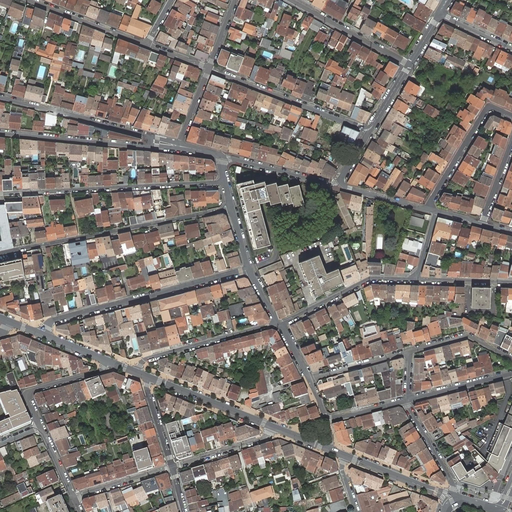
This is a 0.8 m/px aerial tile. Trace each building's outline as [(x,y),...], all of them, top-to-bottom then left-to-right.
[(68,0),(66,7),(74,11),(77,0),(76,0),(75,0),(68,0)] [(77,0),(74,11),(85,15),(91,2),(91,0),(88,0),(88,1),(86,0),(77,0)] [(152,0),(147,9),(156,14),(161,4),(153,0),(152,0)] [(183,2),(179,0),(177,0),(176,3),(179,4),(178,6),(180,7),(177,12),(186,16),(189,18),(190,16),(187,14),(191,7),(182,3),(183,2)] [(215,4),(227,9),(229,4),(225,3),(218,0),(200,0),(206,2),(207,0),(208,0),(211,1),(216,3),(215,4)] [(241,0),(240,2),(239,6),(245,8),(248,1),(248,0),(241,0)] [(316,4),(315,5),(322,9),(326,0),(313,0),(313,2),(316,4)] [(326,0),(322,9),(331,14),(337,4),(338,0),(336,0),(334,3),(328,0),(326,0)] [(331,14),(341,19),(346,10),(345,9),(347,5),(341,2),(341,0),(338,0),(337,4),(331,14)] [(356,0),(354,4),(347,16),(355,20),(362,8),(357,6),(360,1),(360,0),(356,0)] [(426,6),(434,10),(439,1),(436,0),(419,0),(418,1),(421,3),(426,6)] [(91,2),(85,15),(96,19),(100,9),(101,7),(97,6),(98,5),(97,3),(91,1),(91,2)] [(271,14),(271,15),(275,16),(279,5),(278,4),(279,2),(276,1),(271,14)] [(19,17),(21,18),(25,7),(12,2),(8,13),(11,14),(19,17)] [(450,12),(459,17),(465,6),(456,2),(450,12)] [(466,20),(472,23),(478,10),(473,8),(476,3),(474,2),(471,9),(466,20)] [(430,16),(434,10),(426,6),(421,3),(417,10),(421,12),(430,16)] [(127,28),(126,31),(145,38),(148,33),(152,26),(151,25),(139,21),(136,20),(142,6),(139,5),(137,4),(135,8),(131,18),(127,28)] [(100,9),(96,19),(106,23),(110,13),(102,10),(103,6),(102,5),(101,7),(100,9)] [(44,18),(47,11),(43,9),(35,6),(34,9),(31,21),(30,26),(36,28),(41,29),(44,18)] [(216,14),(217,15),(219,11),(207,6),(205,10),(208,11),(216,14)] [(245,8),(239,6),(235,17),(242,19),(249,22),(250,20),(246,18),(250,10),(245,8)] [(459,17),(466,20),(471,9),(465,6),(459,17)] [(31,21),(34,9),(27,7),(26,15),(25,14),(23,20),(23,22),(22,23),(26,24),(27,20),(31,21)] [(367,18),(370,12),(367,10),(367,9),(365,8),(364,7),(359,15),(361,15),(362,16),(361,17),(365,20),(367,18)] [(177,12),(173,9),(170,14),(183,22),(186,16),(177,12)] [(208,11),(205,10),(201,9),(200,11),(208,14),(206,19),(217,23),(220,17),(215,15),(216,14),(208,11)] [(479,26),(485,13),(486,12),(479,9),(478,10),(472,23),(479,26)] [(50,12),(46,25),(53,28),(54,26),(57,15),(50,12)] [(426,23),(430,16),(421,12),(417,18),(418,18),(426,23)] [(110,13),(106,23),(112,26),(118,28),(122,17),(110,13)] [(420,32),(426,23),(418,18),(417,18),(414,16),(408,13),(403,22),(405,23),(408,25),(411,21),(415,23),(412,27),(420,32)] [(491,18),(492,17),(485,13),(479,26),(486,29),(491,18)] [(183,22),(170,14),(167,20),(179,26),(180,27),(182,24),(185,25),(186,23),(183,22)] [(289,23),(292,17),(285,14),(280,26),(278,25),(276,31),(276,32),(276,33),(275,35),(279,37),(280,34),(285,36),(288,28),(289,23)] [(54,26),(53,28),(60,31),(61,30),(61,28),(64,17),(57,15),(54,26)] [(124,17),(120,28),(126,31),(127,28),(131,18),(127,16),(126,18),(124,17)] [(302,33),(303,34),(305,35),(309,27),(314,19),(309,16),(308,18),(306,17),(303,24),(302,26),(306,28),(304,30),(302,33)] [(72,31),(73,29),(75,22),(72,20),(64,17),(61,28),(69,30),(71,31),(72,31)] [(377,23),(367,18),(365,20),(360,30),(370,35),(373,31),(377,23)] [(486,29),(494,33),(500,20),(498,19),(498,21),(491,18),(486,29)] [(314,19),(309,27),(318,32),(323,24),(314,19)] [(179,26),(167,20),(164,25),(170,28),(168,32),(173,35),(172,36),(177,38),(181,31),(183,32),(185,30),(181,28),(180,30),(178,29),(179,26)] [(494,33),(501,36),(507,25),(501,22),(501,21),(500,20),(494,33)] [(202,29),(217,34),(220,27),(205,21),(202,29)] [(383,37),(388,28),(384,26),(381,24),(379,23),(378,22),(377,23),(373,31),(383,37)] [(246,23),(243,31),(252,34),(255,36),(257,32),(255,32),(257,27),(246,23)] [(444,23),(438,32),(441,33),(444,34),(447,36),(451,37),(455,28),(444,23)] [(501,36),(508,40),(511,32),(511,26),(507,24),(507,25),(501,36)] [(83,25),(79,39),(91,43),(95,29),(89,27),(83,25)] [(240,31),(231,27),(229,31),(232,33),(230,38),(235,40),(236,38),(237,38),(237,37),(241,38),(242,34),(239,33),(240,31)] [(298,32),(288,28),(285,36),(284,41),(286,42),(293,45),(295,39),(298,32)] [(393,43),(398,34),(396,33),(388,28),(383,37),(393,43)] [(449,41),(456,44),(462,31),(455,28),(451,37),(449,41)] [(96,50),(101,32),(95,29),(91,43),(89,50),(92,51),(92,49),(96,50)] [(201,35),(214,41),(217,34),(202,29),(201,31),(204,32),(203,34),(201,34),(201,35)] [(342,35),(335,30),(333,34),(331,37),(332,38),(329,44),(335,47),(342,35)] [(169,36),(161,31),(156,39),(165,44),(167,39),(169,36)] [(320,31),(315,40),(317,41),(322,44),(327,35),(320,31)] [(462,31),(456,44),(463,47),(463,46),(469,35),(462,31)] [(393,43),(404,49),(409,40),(402,36),(404,34),(401,32),(400,33),(399,33),(398,34),(393,43)] [(199,42),(212,47),(214,41),(201,35),(200,37),(201,38),(200,40),(196,39),(195,41),(199,42)] [(348,38),(342,35),(335,47),(341,50),(345,44),(348,38)] [(469,35),(463,46),(469,48),(475,38),(469,35)] [(168,47),(174,49),(178,42),(179,41),(169,36),(167,39),(171,41),(168,47)] [(110,62),(111,57),(107,56),(107,57),(104,56),(104,55),(102,55),(102,52),(103,53),(104,49),(110,51),(113,40),(106,38),(103,48),(102,47),(100,54),(101,54),(99,59),(110,62)] [(126,53),(129,42),(118,38),(115,50),(113,57),(112,62),(117,65),(119,59),(121,51),(126,53)] [(261,39),(259,46),(268,49),(271,41),(262,38),(261,39)] [(353,41),(348,38),(345,44),(350,47),(353,41)] [(480,40),(475,38),(469,48),(469,50),(470,50),(470,49),(474,51),(474,50),(475,51),(480,40)] [(434,39),(430,45),(444,51),(447,45),(441,42),(434,39)] [(487,44),(480,40),(475,51),(473,56),(480,59),(482,54),(487,44)] [(362,46),(353,41),(350,47),(348,50),(355,54),(348,66),(350,67),(352,64),(357,55),(362,46)] [(137,57),(140,47),(129,42),(126,53),(125,58),(128,59),(128,57),(129,54),(137,57)] [(174,49),(175,50),(185,55),(189,46),(178,42),(174,49)] [(197,49),(209,54),(212,47),(199,42),(197,47),(196,46),(195,48),(197,49)] [(232,52),(231,53),(226,66),(238,71),(244,57),(245,55),(249,44),(242,42),(241,45),(235,43),(231,52),(232,52)] [(55,49),(56,46),(51,44),(48,52),(54,55),(54,53),(55,49)] [(75,55),(77,47),(69,45),(68,44),(67,44),(67,45),(66,48),(65,53),(62,62),(62,63),(72,66),(73,62),(68,60),(70,54),(75,55)] [(491,45),(487,44),(482,54),(486,56),(491,45)] [(494,47),(491,45),(486,56),(489,58),(490,56),(494,47)] [(371,50),(362,46),(357,55),(358,56),(358,57),(363,60),(361,64),(363,65),(364,63),(365,61),(366,58),(371,50)] [(10,69),(18,71),(21,60),(16,59),(17,56),(19,48),(16,47),(13,58),(10,69)] [(148,60),(152,51),(140,47),(137,57),(145,60),(144,63),(144,65),(146,66),(148,60)] [(429,47),(424,56),(432,60),(434,58),(437,60),(439,54),(441,52),(435,49),(435,50),(429,47)] [(489,58),(486,62),(486,64),(489,66),(493,67),(494,66),(495,62),(501,50),(497,48),(492,57),(490,56),(489,58)] [(37,53),(52,59),(54,55),(48,52),(39,49),(37,53)] [(209,54),(197,49),(194,57),(206,62),(209,54)] [(231,53),(222,49),(218,60),(219,64),(226,66),(231,53)] [(379,55),(371,50),(366,58),(365,61),(369,64),(373,65),(375,61),(377,58),(379,55)] [(495,62),(502,65),(508,53),(501,50),(495,62)] [(164,65),(167,57),(160,54),(152,51),(148,60),(156,63),(155,65),(158,66),(160,68),(160,69),(162,69),(164,65)] [(52,59),(52,60),(51,64),(50,66),(49,72),(55,73),(53,79),(57,80),(59,74),(61,67),(62,63),(62,62),(65,53),(60,52),(59,55),(58,60),(56,60),(58,54),(57,54),(54,53),(54,55),(52,59)] [(511,55),(508,53),(502,65),(510,69),(511,66),(511,63),(511,55)] [(244,57),(238,71),(249,75),(255,59),(245,55),(244,57)] [(444,66),(448,68),(451,63),(453,64),(455,65),(463,68),(465,63),(466,62),(457,58),(458,58),(458,57),(454,56),(453,58),(449,56),(449,57),(445,65),(444,66)] [(327,62),(326,65),(324,68),(333,72),(340,76),(344,70),(337,66),(338,63),(329,59),(327,62)] [(176,76),(182,62),(175,60),(174,63),(173,66),(168,77),(170,78),(175,80),(176,77),(176,76)] [(383,65),(375,61),(373,65),(379,69),(380,70),(383,65)] [(389,75),(392,77),(399,66),(390,61),(383,72),(389,75)] [(183,78),(184,75),(188,65),(182,62),(176,76),(176,77),(177,78),(178,76),(183,78)] [(276,69),(274,68),(272,71),(271,71),(268,80),(278,84),(282,85),(284,78),(281,77),(284,67),(281,66),(282,64),(279,62),(276,69)] [(252,72),(250,78),(254,80),(266,84),(268,80),(271,71),(272,71),(274,68),(270,67),(269,70),(261,67),(262,64),(260,63),(256,74),(252,72)] [(200,72),(198,69),(188,65),(184,75),(197,79),(200,72)] [(347,65),(341,77),(344,78),(347,73),(350,67),(348,66),(347,65)] [(330,71),(324,68),(320,79),(326,81),(329,73),(331,74),(327,84),(322,82),(316,97),(325,101),(331,86),(336,74),(331,72),(330,71)] [(0,76),(0,91),(3,92),(9,72),(7,71),(6,75),(6,77),(0,76)] [(16,78),(12,94),(24,97),(27,88),(23,87),(18,85),(19,82),(20,79),(22,72),(18,71),(16,78)] [(384,85),(389,75),(383,72),(382,71),(381,71),(376,80),(384,85)] [(341,77),(336,74),(331,86),(335,87),(338,78),(345,81),(348,74),(347,73),(344,78),(341,77)] [(220,83),(222,78),(212,74),(210,79),(208,84),(222,89),(223,90),(225,85),(220,83)] [(282,85),(293,89),(297,80),(292,78),(293,76),(288,74),(286,79),(284,78),(282,85)] [(165,79),(158,76),(154,84),(164,88),(168,78),(166,77),(165,79)] [(27,88),(24,97),(41,102),(43,95),(44,89),(34,87),(36,81),(29,79),(27,88)] [(293,89),(291,94),(301,98),(307,83),(297,79),(297,80),(293,89)] [(123,82),(118,81),(117,85),(133,90),(135,86),(132,85),(126,83),(126,84),(123,82)] [(307,83),(301,98),(311,102),(315,92),(312,91),(315,83),(308,81),(307,83)] [(383,93),(386,88),(375,81),(372,86),(376,89),(383,93)] [(409,81),(404,89),(416,97),(417,95),(415,94),(420,87),(409,81)] [(237,84),(233,82),(228,95),(232,97),(237,84)] [(178,93),(192,99),(194,94),(183,89),(185,84),(181,83),(181,84),(179,88),(179,90),(177,93),(178,93)] [(165,95),(167,89),(164,88),(154,84),(151,89),(162,93),(160,98),(164,99),(165,95)] [(222,89),(208,84),(206,90),(218,95),(220,96),(222,89)] [(248,88),(237,84),(232,97),(241,100),(240,103),(242,104),(248,88)] [(55,90),(51,104),(61,107),(65,92),(65,90),(65,89),(60,88),(61,86),(56,85),(55,88),(55,90)] [(331,86),(325,101),(335,105),(340,92),(339,92),(341,89),(340,89),(336,87),(335,87),(331,86)] [(488,96),(491,98),(494,91),(491,90),(490,91),(484,87),(482,90),(481,90),(479,93),(478,92),(475,96),(483,100),(485,97),(488,96)] [(255,103),(259,92),(248,88),(242,104),(241,107),(240,111),(244,112),(250,98),(253,99),(252,101),(255,103)] [(372,95),(373,94),(362,88),(359,96),(361,97),(362,93),(371,97),(372,95)] [(379,99),(383,93),(376,89),(373,94),(372,95),(379,99)] [(404,89),(400,96),(404,98),(405,97),(407,99),(407,100),(413,103),(417,97),(416,97),(404,89)] [(508,97),(509,95),(495,89),(494,91),(498,93),(498,91),(505,94),(504,96),(508,97)] [(218,95),(206,90),(203,98),(216,102),(217,103),(217,101),(216,101),(218,95)] [(349,110),(353,112),(354,110),(355,105),(352,103),(355,96),(354,95),(342,91),(342,93),(337,105),(349,110)] [(490,100),(504,106),(508,97),(504,96),(505,94),(498,91),(498,93),(494,91),(491,98),(490,100)] [(65,92),(61,107),(73,110),(76,98),(77,95),(65,92)] [(262,106),(266,95),(259,92),(255,103),(254,105),(260,107),(258,110),(260,111),(261,109),(262,106)] [(175,99),(190,105),(192,99),(178,93),(175,99)] [(480,109),(485,101),(483,100),(475,96),(471,93),(470,95),(472,97),(470,101),(468,99),(467,101),(471,103),(480,109)] [(110,112),(108,119),(120,123),(127,106),(128,104),(129,101),(129,100),(126,99),(124,103),(123,107),(115,105),(118,98),(116,97),(117,95),(115,94),(114,97),(113,100),(113,102),(111,110),(110,112)] [(76,98),(73,110),(84,113),(87,99),(88,98),(85,98),(84,102),(78,100),(79,96),(77,95),(76,98)] [(268,109),(273,98),(266,95),(262,106),(267,108),(266,111),(265,113),(267,113),(268,111),(268,109)] [(87,99),(84,113),(90,115),(93,101),(94,101),(94,98),(88,96),(88,98),(87,99)] [(393,107),(404,114),(409,106),(406,104),(408,102),(399,97),(398,99),(393,107)] [(100,101),(96,116),(104,119),(107,109),(111,110),(113,102),(113,100),(108,98),(107,103),(100,101)] [(216,102),(203,98),(199,108),(211,113),(216,102)] [(274,113),(279,100),(273,98),(268,109),(268,111),(274,113)] [(180,112),(186,114),(187,111),(190,105),(175,99),(173,105),(171,109),(174,110),(180,112)] [(360,108),(363,102),(357,99),(355,105),(354,110),(356,111),(357,107),(360,108)] [(280,116),(285,102),(279,100),(274,113),(280,116)] [(93,101),(90,115),(96,116),(100,102),(94,101),(93,101)] [(127,106),(120,123),(126,124),(127,120),(134,122),(140,111),(130,108),(131,105),(132,102),(129,101),(128,104),(127,106)] [(224,106),(220,117),(236,121),(237,117),(240,111),(241,107),(226,101),(226,103),(224,106)] [(290,110),(292,105),(285,102),(280,116),(287,119),(290,110)] [(449,103),(444,113),(448,115),(454,106),(449,103)] [(476,115),(480,109),(471,103),(467,110),(473,113),(476,115)] [(424,111),(426,113),(431,116),(436,109),(430,105),(428,104),(424,111)] [(300,114),(302,109),(292,105),(290,110),(299,113),(300,114)] [(353,112),(350,117),(365,123),(371,113),(357,107),(356,111),(354,110),(353,112)] [(393,107),(387,117),(398,124),(404,114),(393,107)] [(476,115),(473,113),(467,110),(463,107),(461,111),(460,110),(458,114),(456,112),(455,114),(465,120),(468,122),(470,118),(471,119),(472,118),(474,119),(476,115)] [(33,116),(35,111),(29,109),(24,108),(23,112),(28,113),(27,114),(33,116)] [(211,113),(199,108),(196,116),(203,118),(209,120),(211,113)] [(142,109),(133,126),(141,128),(148,110),(147,109),(146,111),(142,109)] [(148,110),(141,128),(149,130),(154,117),(149,115),(150,111),(148,110)] [(178,117),(180,112),(174,110),(171,118),(174,119),(178,117)] [(296,122),(299,113),(290,110),(287,119),(296,122)] [(46,117),(46,114),(42,112),(41,117),(44,118),(43,122),(41,121),(34,121),(33,130),(44,131),(45,126),(45,122),(46,117)] [(10,115),(10,114),(6,113),(5,114),(5,117),(2,117),(2,114),(0,113),(0,127),(9,128),(10,115)] [(10,115),(9,128),(20,129),(22,117),(10,115)] [(490,116),(484,127),(490,130),(493,125),(497,127),(501,118),(494,115),(490,116)] [(154,117),(149,130),(157,132),(162,120),(154,117)] [(311,121),(301,117),(298,123),(315,130),(317,124),(314,123),(313,125),(310,124),(311,121)] [(397,136),(398,137),(404,127),(398,124),(387,117),(381,127),(385,129),(397,136)] [(63,118),(62,133),(67,134),(77,135),(78,122),(68,119),(63,118)] [(162,120),(157,132),(165,134),(169,122),(170,120),(169,119),(168,121),(162,119),(162,120)] [(467,131),(471,124),(468,122),(465,120),(464,122),(462,120),(459,124),(462,126),(461,127),(467,131)] [(501,131),(509,134),(511,126),(511,123),(505,120),(503,126),(501,131)] [(329,135),(339,138),(343,126),(330,121),(329,125),(332,126),(330,132),(324,130),(323,133),(329,135)] [(89,130),(94,130),(94,126),(78,122),(77,135),(89,136),(89,130)] [(169,122),(165,134),(177,138),(182,125),(169,122)] [(466,131),(454,125),(450,133),(453,135),(461,140),(466,131)] [(200,128),(192,126),(187,140),(197,143),(200,128)] [(201,127),(200,128),(197,143),(204,145),(208,131),(204,130),(205,128),(201,127)] [(290,139),(294,131),(284,127),(283,128),(281,132),(282,133),(281,136),(280,139),(282,140),(282,138),(289,140),(290,139)] [(313,136),(315,130),(305,127),(301,137),(314,142),(316,137),(313,136)] [(385,129),(380,137),(392,144),(397,136),(385,129)] [(141,141),(142,139),(110,130),(108,138),(141,141)] [(204,145),(212,147),(215,135),(216,132),(208,131),(204,145)] [(495,144),(504,148),(508,138),(497,133),(492,142),(495,144)] [(220,149),(228,151),(231,139),(231,138),(232,136),(224,134),(224,136),(224,137),(220,149)] [(353,143),(357,137),(348,134),(346,141),(353,143)] [(212,147),(220,149),(224,137),(215,135),(212,147)] [(450,143),(457,147),(461,140),(453,135),(450,140),(447,139),(447,141),(450,143)] [(479,135),(473,145),(482,149),(483,150),(485,146),(485,147),(487,144),(486,143),(488,140),(479,135)] [(385,148),(389,150),(391,146),(392,144),(380,137),(377,143),(384,147),(385,148)] [(228,151),(239,154),(242,141),(231,138),(231,139),(228,151)] [(447,150),(453,154),(457,147),(450,143),(447,141),(442,138),(439,145),(445,149),(447,150)] [(31,140),(20,139),(21,153),(21,155),(32,154),(32,150),(31,140)] [(239,154),(250,157),(253,143),(249,142),(247,142),(242,140),(242,141),(239,154)] [(56,142),(45,141),(45,154),(57,154),(57,153),(56,142)] [(385,148),(384,147),(377,143),(373,141),(368,148),(380,156),(381,156),(385,148)] [(70,144),(62,143),(62,153),(69,153),(70,144)] [(250,157),(257,159),(261,145),(253,143),(250,157)] [(69,157),(69,162),(82,162),(82,160),(82,145),(70,144),(69,153),(69,157)] [(492,154),(500,158),(504,148),(495,144),(492,154)] [(257,159),(266,161),(269,147),(261,145),(257,159)] [(473,145),(467,154),(477,158),(482,149),(473,145)] [(97,146),(88,146),(87,157),(87,160),(87,164),(89,164),(90,157),(96,158),(97,146)] [(266,161),(276,164),(281,156),(281,155),(277,154),(278,150),(272,148),(269,147),(266,161)] [(376,164),(378,165),(379,162),(377,161),(380,156),(368,148),(363,156),(365,157),(376,164)] [(440,157),(448,162),(453,154),(447,150),(445,149),(444,151),(440,157)] [(144,151),(136,150),(137,164),(137,165),(138,165),(138,164),(144,163),(144,151)] [(128,164),(128,151),(120,152),(120,166),(122,166),(122,164),(126,164),(126,168),(123,168),(124,171),(128,171),(128,164)] [(151,152),(144,151),(144,163),(144,164),(152,164),(151,152)] [(283,166),(291,168),(297,155),(290,152),(289,154),(283,151),(281,155),(281,156),(276,164),(283,166)] [(443,171),(448,162),(440,157),(439,156),(434,153),(432,152),(429,156),(428,158),(438,164),(436,167),(435,170),(439,172),(441,173),(443,171)] [(174,168),(173,154),(166,153),(167,166),(167,169),(167,173),(167,175),(175,174),(174,169),(174,168)] [(424,163),(428,158),(429,156),(424,153),(419,161),(421,162),(424,164),(424,163)] [(486,163),(488,164),(496,168),(497,165),(500,158),(492,154),(490,153),(487,160),(486,163)] [(345,157),(337,154),(336,157),(333,162),(339,166),(345,157)] [(467,154),(464,160),(474,166),(475,168),(478,169),(479,167),(476,166),(480,160),(477,158),(467,154)] [(291,168),(298,170),(304,158),(297,155),(291,168)] [(189,172),(197,171),(197,169),(196,157),(188,156),(189,169),(189,170),(189,172)] [(298,170),(306,172),(312,159),(305,156),(304,158),(298,170)] [(396,165),(401,158),(397,156),(393,163),(396,165)] [(197,169),(197,171),(205,171),(204,158),(196,157),(197,169)] [(312,159),(306,172),(313,174),(320,160),(318,159),(318,160),(313,157),(312,159)] [(374,164),(376,165),(376,164),(365,157),(361,164),(371,170),(374,164)] [(211,159),(204,158),(205,171),(216,168),(214,162),(211,159)] [(320,160),(313,174),(320,176),(326,163),(327,161),(321,158),(320,160)] [(464,160),(458,170),(470,177),(471,176),(469,175),(474,166),(464,160)] [(108,165),(103,165),(103,169),(118,169),(118,161),(108,161),(108,165)] [(326,163),(320,176),(332,179),(337,170),(333,167),(330,165),(326,163)] [(359,163),(355,169),(369,177),(369,176),(367,175),(369,172),(371,173),(373,171),(371,170),(361,164),(359,163)] [(29,173),(30,189),(38,189),(37,165),(32,164),(29,164),(29,173)] [(373,187),(374,183),(377,180),(374,178),(379,170),(378,169),(380,166),(378,165),(376,164),(376,165),(373,171),(371,173),(369,176),(369,177),(366,182),(365,182),(373,187)] [(485,172),(494,175),(496,168),(488,164),(485,172)] [(37,165),(38,189),(47,188),(46,178),(45,168),(45,166),(42,165),(39,165),(37,165)] [(402,183),(404,180),(405,177),(403,176),(404,174),(403,173),(406,168),(404,166),(400,171),(400,172),(391,186),(395,188),(399,182),(402,183)] [(145,171),(145,183),(153,182),(152,171),(152,168),(151,168),(151,171),(145,171)] [(390,185),(391,186),(400,172),(397,170),(397,169),(395,168),(390,175),(382,189),(386,191),(390,185)] [(435,183),(440,174),(429,168),(424,177),(435,183)] [(63,177),(63,188),(70,187),(69,174),(65,174),(65,173),(64,173),(64,169),(62,169),(63,177)] [(347,183),(359,186),(360,185),(362,180),(366,182),(369,177),(355,169),(347,183)] [(467,177),(469,178),(472,181),(473,179),(470,177),(458,170),(452,179),(455,182),(462,185),(467,177)] [(85,182),(86,186),(89,186),(89,176),(89,174),(89,172),(88,172),(82,173),(79,173),(80,175),(81,175),(81,182),(85,182)] [(479,182),(490,186),(492,179),(494,175),(485,172),(484,175),(482,175),(479,182)] [(374,183),(382,189),(390,175),(389,174),(387,177),(381,173),(377,180),(374,183)] [(46,178),(47,188),(56,188),(55,178),(55,177),(55,175),(53,175),(53,178),(46,178)] [(431,190),(435,183),(424,177),(423,176),(420,181),(417,179),(416,181),(418,182),(419,183),(419,182),(431,190)] [(3,186),(3,191),(13,190),(13,184),(13,177),(11,177),(10,177),(10,178),(5,179),(3,179),(3,186)] [(13,177),(13,184),(18,183),(18,188),(23,188),(22,177),(15,177),(13,177)] [(510,189),(511,189),(511,180),(506,178),(503,187),(510,189)] [(476,193),(480,194),(485,196),(486,196),(490,186),(479,182),(477,181),(473,179),(472,181),(476,183),(473,192),(476,193)] [(238,184),(255,248),(270,244),(260,204),(260,201),(270,199),(271,203),(281,200),(282,204),(293,201),(294,205),(304,203),(300,185),(289,188),(288,184),(278,187),(277,183),(266,186),(265,182),(255,184),(254,180),(238,184)] [(410,185),(411,185),(404,180),(402,183),(394,195),(403,197),(410,185)] [(406,198),(421,202),(426,193),(413,187),(406,198)] [(497,203),(506,206),(511,208),(511,205),(510,204),(511,198),(511,189),(510,189),(503,187),(500,193),(497,203)] [(162,201),(160,189),(151,190),(151,191),(152,195),(154,203),(154,205),(155,207),(160,206),(159,202),(162,201)] [(206,202),(206,190),(198,191),(199,202),(199,205),(207,205),(206,202)] [(218,190),(206,190),(206,202),(219,201),(218,190)] [(199,202),(198,191),(191,191),(191,198),(192,203),(192,205),(199,205),(199,202)] [(340,192),(341,194),(347,207),(350,207),(359,210),(361,198),(362,197),(340,191),(340,192)] [(119,200),(118,192),(112,193),(115,209),(121,208),(121,207),(119,200)] [(128,206),(125,192),(118,192),(119,200),(121,207),(121,208),(121,210),(124,210),(123,206),(128,206)] [(133,198),(132,192),(125,192),(128,206),(132,206),(134,205),(133,198)] [(444,192),(440,199),(440,200),(441,201),(444,202),(444,204),(445,204),(445,205),(445,206),(447,206),(448,205),(449,205),(451,196),(452,194),(444,192)] [(449,207),(458,209),(462,196),(462,194),(457,193),(456,197),(451,196),(449,205),(449,207)] [(353,227),(355,226),(340,194),(334,196),(349,229),(353,227)] [(471,211),(479,214),(485,200),(484,200),(485,196),(480,194),(479,197),(475,196),(474,199),(471,211)] [(154,203),(152,195),(149,196),(149,195),(140,197),(142,209),(151,207),(151,206),(151,203),(154,203)] [(183,195),(177,196),(177,198),(178,201),(177,201),(179,214),(186,213),(186,214),(188,214),(192,213),(192,210),(192,206),(185,208),(183,195)] [(177,198),(177,196),(171,197),(171,199),(173,209),(164,210),(165,217),(174,215),(179,214),(177,201),(178,201),(177,198)] [(458,209),(471,212),(471,211),(474,199),(462,196),(458,209)] [(142,209),(140,197),(133,198),(134,205),(135,206),(135,208),(135,209),(135,210),(141,209),(142,209)] [(94,208),(93,202),(93,198),(74,202),(75,205),(77,214),(84,213),(85,213),(90,212),(95,211),(95,210),(94,208)] [(16,199),(4,199),(5,204),(6,209),(17,209),(16,199)] [(65,199),(49,200),(51,209),(53,209),(65,208),(65,199)] [(41,211),(40,203),(39,201),(23,202),(24,212),(26,212),(41,211)] [(0,249),(14,247),(12,239),(9,223),(7,213),(7,212),(6,209),(5,204),(0,204),(0,230),(2,242),(0,242),(0,249)] [(366,255),(369,255),(369,254),(371,254),(373,212),(374,205),(367,204),(366,252),(366,254),(366,255)] [(108,210),(107,207),(106,207),(106,210),(101,211),(102,213),(104,225),(110,224),(108,213),(108,211),(108,210)] [(95,214),(98,226),(104,225),(102,213),(101,211),(101,208),(95,210),(95,211),(95,214)] [(494,219),(500,220),(504,211),(504,210),(505,209),(502,208),(501,210),(495,208),(492,216),(494,219)] [(155,212),(157,219),(165,217),(164,210),(155,212)] [(500,220),(509,223),(511,215),(511,213),(504,210),(504,211),(500,220)] [(108,213),(110,224),(123,222),(121,211),(108,213)] [(144,215),(146,221),(157,219),(155,212),(151,213),(152,214),(144,215)] [(228,221),(226,215),(223,213),(218,214),(206,217),(202,218),(203,222),(206,221),(207,225),(210,232),(206,233),(205,233),(207,238),(211,236),(220,233),(231,229),(229,224),(228,221)] [(129,217),(131,225),(137,224),(137,223),(136,217),(136,216),(129,217)] [(422,219),(411,216),(409,223),(423,227),(425,219),(422,219)] [(358,218),(352,219),(356,226),(361,226),(362,217),(358,218)] [(453,221),(438,217),(431,241),(441,243),(447,245),(448,238),(453,221)] [(44,224),(43,218),(26,220),(28,228),(35,226),(44,224)] [(17,221),(21,237),(29,235),(28,228),(26,220),(24,220),(25,225),(23,226),(21,221),(17,221)] [(9,223),(12,239),(21,237),(17,221),(14,222),(15,228),(12,228),(11,222),(9,223)] [(453,221),(448,238),(451,238),(453,233),(458,235),(462,223),(453,221)] [(46,232),(48,240),(57,239),(55,228),(54,226),(54,223),(53,222),(51,223),(52,226),(46,227),(47,232),(46,232)] [(174,232),(172,223),(165,225),(168,237),(169,237),(173,236),(175,235),(174,232)] [(55,228),(57,239),(66,237),(64,228),(63,224),(57,225),(54,226),(55,228)] [(198,224),(184,226),(187,238),(200,235),(198,224)] [(64,228),(66,237),(78,234),(76,225),(64,228)] [(483,229),(472,226),(471,229),(467,243),(470,244),(472,238),(479,240),(483,229)] [(467,243),(471,229),(466,228),(466,229),(462,228),(458,243),(467,245),(467,243)] [(233,235),(231,229),(220,233),(222,239),(225,249),(227,248),(225,242),(224,238),(233,235)] [(494,232),(483,229),(479,240),(489,242),(488,246),(490,247),(490,246),(494,232)] [(35,234),(37,243),(48,240),(46,232),(45,231),(35,232),(35,234)] [(161,240),(159,231),(145,234),(149,249),(155,248),(153,242),(161,240)] [(179,231),(174,232),(175,235),(177,247),(182,246),(183,245),(186,244),(188,244),(186,234),(180,235),(179,231)] [(501,233),(494,232),(490,246),(490,247),(489,248),(492,248),(492,247),(493,242),(498,243),(501,233)] [(220,233),(211,236),(213,242),(222,239),(220,233)] [(508,235),(501,233),(498,243),(498,245),(497,250),(498,250),(500,246),(505,248),(505,246),(508,235)] [(145,234),(132,236),(136,249),(144,246),(145,252),(150,251),(149,249),(145,234)] [(111,240),(110,235),(102,237),(104,242),(106,248),(108,253),(108,256),(115,254),(114,251),(114,249),(111,240)] [(211,236),(207,238),(202,239),(204,245),(207,254),(216,251),(213,242),(211,236)] [(104,242),(102,237),(95,238),(96,244),(97,245),(98,250),(99,255),(108,253),(106,248),(104,242)] [(418,242),(404,238),(401,248),(413,252),(412,256),(419,258),(421,249),(417,248),(418,242)] [(121,247),(119,239),(111,240),(114,249),(114,251),(115,254),(116,258),(124,256),(121,247)] [(202,239),(194,242),(196,248),(204,245),(202,239)] [(431,241),(428,252),(438,255),(441,243),(431,241)] [(89,258),(90,260),(92,260),(91,256),(93,256),(94,260),(99,259),(99,255),(98,250),(97,245),(87,247),(87,248),(89,258)] [(42,258),(40,249),(31,250),(32,256),(32,257),(33,259),(34,264),(35,273),(36,276),(42,275),(41,266),(40,258),(42,258)] [(242,265),(238,252),(227,255),(231,268),(242,265)] [(407,263),(417,266),(419,258),(412,256),(400,252),(399,255),(398,260),(397,265),(395,272),(403,272),(406,262),(402,261),(402,258),(403,258),(408,259),(407,263)] [(428,252),(425,264),(435,267),(437,260),(439,255),(438,255),(428,252)] [(158,257),(153,259),(154,261),(154,263),(156,268),(160,266),(158,263),(160,262),(166,260),(167,263),(169,262),(170,266),(169,266),(172,275),(176,273),(175,271),(172,262),(170,258),(168,253),(165,254),(158,257)] [(27,254),(23,255),(23,258),(24,265),(28,265),(34,264),(33,259),(32,257),(32,256),(29,257),(29,258),(28,258),(27,254)] [(337,284),(343,282),(339,270),(339,268),(326,273),(319,255),(299,263),(306,281),(309,279),(311,283),(308,284),(313,296),(314,295),(315,297),(324,292),(323,291),(324,291),(330,288),(337,285),(337,284)] [(367,258),(370,274),(380,274),(381,262),(369,262),(369,255),(366,255),(367,257),(367,258)] [(145,264),(146,266),(154,263),(154,261),(153,259),(152,256),(144,258),(145,264)] [(26,281),(22,258),(0,262),(0,276),(2,276),(3,280),(10,279),(11,284),(16,283),(21,282),(26,281)] [(141,264),(140,264),(142,269),(144,275),(141,276),(140,275),(138,276),(139,276),(142,286),(151,283),(149,277),(147,271),(146,267),(146,266),(145,264),(144,258),(141,259),(141,261),(140,261),(140,262),(141,264)] [(356,264),(361,278),(370,274),(367,258),(365,259),(366,260),(364,261),(365,264),(360,266),(359,263),(356,264)] [(259,270),(261,276),(264,275),(274,271),(278,269),(283,267),(284,267),(282,260),(259,270)] [(201,276),(204,275),(201,263),(200,261),(194,263),(195,266),(190,267),(190,268),(194,278),(197,277),(199,276),(199,275),(200,275),(201,276)] [(204,275),(214,273),(210,261),(201,263),(204,275)] [(447,274),(447,276),(458,276),(462,264),(462,263),(462,262),(460,261),(459,264),(450,263),(449,267),(447,274)] [(473,264),(469,277),(482,277),(486,262),(486,261),(483,261),(482,265),(483,266),(482,267),(475,266),(475,264),(473,264)] [(500,265),(497,278),(508,278),(508,276),(511,264),(509,264),(509,263),(502,261),(502,263),(501,262),(500,265)] [(349,269),(354,282),(361,278),(356,264),(355,262),(348,265),(349,269)] [(462,264),(458,276),(469,277),(473,264),(473,262),(470,262),(470,263),(462,263),(462,264)] [(486,262),(482,277),(489,278),(492,267),(487,266),(488,262),(487,262),(486,262)] [(386,267),(384,274),(394,275),(395,272),(397,265),(391,264),(386,263),(386,267)] [(34,264),(28,265),(29,268),(25,269),(26,274),(35,273),(34,264)] [(119,266),(118,266),(118,267),(119,269),(120,273),(124,271),(124,270),(128,268),(126,264),(119,266)] [(424,269),(422,275),(439,276),(441,276),(441,274),(441,271),(442,268),(435,267),(425,264),(424,269)] [(492,267),(489,278),(497,278),(500,265),(494,265),(494,266),(492,266),(492,267)] [(190,267),(190,266),(186,268),(185,266),(180,268),(180,270),(175,271),(176,273),(177,275),(179,282),(194,278),(190,268),(190,267)] [(343,282),(345,286),(354,282),(349,269),(348,270),(348,271),(345,272),(344,269),(343,266),(339,268),(339,270),(343,282)] [(62,270),(65,284),(71,282),(75,281),(74,274),(73,267),(68,267),(68,269),(62,270)] [(63,285),(65,284),(62,270),(56,271),(52,272),(53,277),(54,285),(61,284),(61,285),(63,285)] [(274,271),(264,275),(269,287),(283,280),(281,274),(280,274),(276,275),(274,271)] [(153,289),(162,286),(159,276),(158,274),(149,277),(151,283),(153,289)] [(42,275),(36,276),(37,282),(39,293),(40,293),(42,292),(42,288),(44,288),(42,275)] [(95,286),(92,275),(87,277),(85,278),(87,287),(89,294),(91,294),(90,289),(95,287),(95,286)] [(132,289),(142,286),(139,276),(134,278),(134,279),(131,280),(131,279),(127,280),(130,289),(132,289)] [(240,288),(238,288),(238,290),(238,289),(252,286),(248,278),(245,277),(236,279),(240,288)] [(85,278),(77,280),(79,289),(80,289),(81,292),(85,291),(83,288),(87,287),(85,278)] [(116,278),(111,279),(113,285),(116,298),(123,296),(127,296),(125,288),(121,289),(120,283),(117,283),(116,278)] [(71,282),(65,284),(63,285),(65,293),(78,290),(78,291),(80,291),(79,289),(77,280),(75,281),(71,282)] [(234,280),(221,283),(224,293),(234,290),(236,290),(238,290),(238,288),(234,280)] [(269,287),(268,287),(267,288),(270,295),(278,292),(286,288),(284,282),(283,280),(269,287)] [(107,282),(105,283),(106,287),(106,288),(109,300),(116,298),(113,285),(108,286),(107,282)] [(220,283),(210,286),(213,298),(223,296),(220,283)] [(380,297),(380,284),(372,284),(370,285),(374,299),(376,299),(376,297),(380,297)] [(387,300),(388,284),(380,284),(380,297),(380,299),(381,299),(382,297),(385,298),(385,299),(387,300)] [(395,299),(396,285),(388,284),(387,300),(395,301),(395,299)] [(65,293),(63,285),(61,285),(57,287),(53,288),(51,289),(54,299),(60,297),(62,306),(63,305),(65,312),(69,311),(67,301),(66,298),(65,296),(65,293)] [(97,285),(95,286),(95,287),(96,290),(99,303),(109,300),(106,288),(98,290),(97,285)] [(374,299),(370,285),(364,288),(368,301),(374,299)] [(402,301),(404,285),(396,285),(395,299),(396,299),(397,297),(401,298),(400,301),(402,301)] [(409,302),(411,285),(404,285),(402,301),(408,302),(408,304),(409,304),(409,302)] [(417,300),(419,285),(411,285),(409,302),(417,303),(417,300)] [(425,298),(426,285),(419,285),(417,300),(425,300),(425,298)] [(432,301),(434,286),(426,285),(425,298),(425,300),(424,304),(432,304),(432,301)] [(210,286),(204,288),(208,304),(212,303),(212,301),(210,302),(210,299),(213,298),(210,286)] [(252,286),(238,289),(241,298),(244,297),(256,294),(252,286)] [(440,297),(441,286),(434,286),(432,301),(438,301),(437,304),(439,304),(440,301),(440,297)] [(447,300),(449,286),(441,286),(440,297),(440,301),(447,301),(447,300)] [(454,302),(456,286),(449,286),(447,300),(447,301),(454,302)] [(465,302),(465,287),(456,286),(454,302),(461,302),(465,302)] [(490,307),(491,287),(472,287),(472,307),(490,307)] [(507,303),(509,288),(501,287),(501,289),(501,292),(501,303),(507,303)] [(204,288),(195,290),(198,301),(200,306),(202,305),(200,300),(204,299),(205,301),(206,304),(208,304),(204,288)] [(286,288),(278,292),(281,300),(290,296),(292,295),(291,294),(289,295),(286,288)] [(42,292),(40,293),(42,303),(45,317),(57,314),(56,307),(48,309),(47,302),(51,301),(54,301),(54,299),(51,289),(49,289),(42,292)] [(195,290),(185,293),(188,304),(198,301),(195,290)] [(0,299),(0,300),(2,308),(9,311),(6,303),(14,301),(14,300),(14,298),(12,292),(10,293),(11,296),(0,299)] [(278,292),(270,295),(273,303),(281,300),(278,292)] [(185,293),(158,300),(160,309),(164,322),(176,318),(177,318),(176,314),(185,313),(183,305),(188,304),(185,293)] [(352,297),(351,295),(349,295),(351,298),(344,301),(349,311),(352,309),(350,305),(354,304),(357,302),(360,300),(357,294),(352,297)] [(273,303),(276,310),(284,307),(293,304),(290,296),(281,300),(273,303)] [(261,302),(258,298),(245,301),(246,306),(253,304),(261,302)] [(19,300),(18,299),(14,300),(14,301),(6,303),(9,311),(21,316),(19,303),(19,300)] [(149,302),(150,304),(152,312),(154,311),(154,310),(158,309),(159,310),(160,309),(158,300),(149,302)] [(27,301),(26,301),(19,303),(21,316),(30,320),(28,305),(27,301)] [(349,311),(344,301),(336,305),(341,313),(345,311),(347,314),(349,312),(349,311)] [(245,316),(248,315),(251,314),(253,314),(265,310),(263,307),(263,306),(261,302),(253,304),(246,306),(243,307),(245,316)] [(35,319),(43,317),(40,303),(38,303),(38,304),(32,305),(35,319)] [(148,334),(152,350),(158,348),(158,346),(161,345),(156,328),(152,312),(150,304),(147,305),(146,303),(140,304),(148,334)] [(335,303),(327,307),(333,319),(333,321),(342,317),(341,313),(336,305),(335,303)] [(142,336),(148,334),(140,304),(129,307),(135,331),(139,331),(140,336),(142,336)] [(276,310),(279,319),(287,316),(287,315),(295,312),(296,312),(293,304),(284,307),(276,310)] [(200,308),(200,309),(201,311),(203,318),(206,318),(205,316),(212,315),(214,314),(211,305),(200,308)] [(118,324),(118,325),(121,335),(135,331),(129,307),(125,308),(129,322),(123,323),(120,310),(114,311),(118,324)] [(228,310),(228,307),(225,308),(226,310),(225,310),(224,308),(219,309),(220,312),(218,312),(220,321),(230,318),(228,310)] [(329,317),(325,308),(315,313),(319,321),(321,325),(331,320),(329,317)] [(201,311),(200,309),(197,310),(198,313),(191,315),(193,325),(203,322),(200,311),(201,311)] [(257,321),(258,325),(269,322),(270,319),(265,310),(253,314),(251,314),(248,315),(250,321),(253,320),(257,321)] [(319,321),(315,313),(308,316),(309,319),(313,327),(315,326),(315,328),(321,325),(319,321)] [(103,314),(95,316),(96,323),(97,324),(98,329),(102,328),(101,324),(103,324),(104,325),(105,325),(105,323),(105,322),(103,314)] [(95,316),(85,319),(86,323),(83,323),(80,324),(80,327),(84,326),(88,325),(96,323),(95,316)] [(176,318),(178,327),(187,324),(185,316),(177,318),(176,318)] [(426,324),(430,323),(430,317),(430,316),(423,317),(422,323),(422,326),(425,325),(426,324)] [(448,318),(448,317),(446,318),(438,320),(441,328),(450,326),(449,322),(448,318)] [(450,326),(451,327),(463,325),(462,319),(462,318),(451,317),(448,317),(448,318),(449,322),(450,326)] [(463,325),(464,327),(475,333),(478,324),(464,317),(462,318),(462,319),(463,325)] [(168,338),(170,345),(181,342),(176,318),(164,322),(165,326),(166,331),(168,338)] [(313,327),(309,319),(303,322),(306,330),(308,334),(315,331),(313,327)] [(303,322),(302,320),(296,323),(300,332),(306,330),(303,322)] [(334,322),(338,331),(343,329),(339,320),(334,322)] [(426,324),(429,335),(437,333),(441,332),(441,328),(438,320),(430,323),(426,324)] [(414,329),(415,322),(408,321),(406,331),(412,329),(414,329)] [(478,324),(475,333),(486,339),(490,330),(481,326),(482,322),(479,321),(478,324)] [(70,335),(67,323),(56,326),(56,330),(71,336),(70,335)] [(69,323),(67,323),(70,335),(82,332),(81,329),(80,327),(80,324),(77,324),(71,326),(70,323),(69,323)] [(96,323),(88,325),(89,330),(90,331),(93,345),(101,348),(98,338),(97,338),(95,330),(92,331),(91,326),(97,324),(96,323)] [(291,326),(290,326),(296,339),(302,336),(300,332),(296,323),(291,326)] [(106,329),(107,331),(110,342),(122,340),(121,335),(118,325),(118,324),(116,325),(117,328),(109,330),(108,328),(106,329)] [(381,339),(380,332),(379,327),(377,324),(375,325),(374,325),(365,328),(366,332),(364,332),(363,328),(359,329),(362,338),(363,340),(364,343),(364,345),(368,343),(381,339)] [(425,339),(426,342),(431,340),(429,335),(426,324),(425,325),(426,328),(422,329),(422,330),(425,339)] [(490,330),(486,339),(493,342),(495,336),(499,327),(492,324),(490,330)] [(82,332),(84,341),(93,345),(90,331),(85,332),(85,331),(84,326),(80,327),(81,329),(82,332)] [(165,326),(156,328),(161,345),(161,347),(170,345),(168,338),(166,331),(165,326)] [(495,336),(493,342),(501,346),(506,336),(506,334),(508,329),(499,326),(499,327),(495,336)] [(411,341),(413,345),(416,344),(415,341),(415,340),(413,334),(413,332),(412,329),(406,331),(400,333),(403,343),(409,342),(411,341)] [(282,341),(277,332),(272,330),(268,331),(270,341),(272,346),(282,341)] [(415,340),(415,341),(425,339),(422,330),(413,332),(413,334),(415,340)] [(98,338),(101,348),(112,352),(110,342),(107,331),(105,332),(105,334),(102,335),(103,337),(98,338)] [(270,341),(268,331),(262,333),(264,344),(263,347),(268,345),(270,341)] [(264,344),(262,333),(254,335),(257,346),(263,345),(262,344),(264,344)] [(394,335),(397,349),(404,348),(403,343),(400,333),(394,335)] [(138,342),(141,353),(152,350),(148,334),(142,336),(143,342),(141,342),(141,341),(138,342)] [(388,339),(391,351),(397,349),(394,335),(394,334),(389,336),(387,337),(388,338),(388,339)] [(506,336),(501,346),(508,350),(511,340),(511,337),(506,334),(506,336)] [(20,335),(17,336),(21,350),(27,352),(31,340),(20,335)] [(257,346),(254,335),(247,337),(250,346),(250,347),(255,346),(255,349),(258,348),(257,346)] [(17,336),(10,338),(14,352),(14,354),(15,356),(16,356),(22,354),(21,350),(17,336)] [(250,346),(247,337),(241,339),(244,349),(244,351),(244,352),(251,350),(250,347),(250,346)] [(10,338),(0,340),(0,341),(5,353),(6,355),(6,356),(14,354),(14,352),(10,338)] [(244,349),(241,339),(234,340),(237,350),(240,349),(240,352),(244,351),(244,349)] [(370,347),(372,353),(373,356),(385,353),(384,350),(382,344),(382,342),(381,339),(368,343),(370,347)] [(384,350),(385,353),(391,351),(388,339),(386,340),(386,343),(382,344),(384,350)] [(470,348),(468,339),(460,341),(463,352),(463,354),(471,352),(470,348)] [(26,353),(30,362),(38,365),(35,357),(38,343),(31,340),(27,352),(26,353)] [(237,350),(234,340),(227,342),(230,353),(231,356),(236,354),(235,352),(237,351),(237,350)] [(285,347),(282,341),(272,346),(272,347),(274,353),(285,347)] [(463,352),(460,341),(449,344),(453,357),(453,358),(455,357),(454,353),(460,351),(460,352),(463,352)] [(227,342),(221,344),(223,354),(224,358),(231,356),(230,353),(227,342)] [(342,342),(338,344),(346,364),(354,362),(351,350),(346,352),(342,342)] [(360,357),(361,359),(373,356),(372,353),(370,347),(366,348),(364,345),(364,343),(357,346),(357,347),(352,349),(352,347),(350,348),(347,342),(344,343),(347,351),(351,349),(353,355),(354,360),(360,357)] [(45,346),(38,343),(35,357),(38,365),(38,367),(44,366),(45,365),(44,361),(44,359),(45,346)] [(313,343),(301,348),(304,355),(316,350),(314,343),(313,343)] [(223,354),(221,344),(213,346),(217,361),(217,362),(218,362),(219,363),(223,361),(224,360),(224,358),(223,354)] [(453,357),(449,344),(442,346),(445,359),(453,357)] [(52,348),(45,346),(44,359),(44,361),(45,365),(53,365),(52,348)] [(217,361),(213,346),(207,348),(209,359),(211,365),(212,365),(218,368),(218,365),(213,363),(212,361),(215,360),(216,361),(217,361)] [(445,359),(442,346),(434,348),(437,361),(439,365),(439,366),(441,366),(440,361),(445,360),(445,359)] [(288,354),(285,347),(274,353),(278,359),(288,354)] [(59,351),(52,348),(53,365),(54,368),(60,367),(63,367),(59,351)] [(209,359),(207,348),(196,351),(197,356),(196,356),(196,358),(196,359),(201,361),(203,362),(202,359),(207,358),(208,359),(209,359)] [(304,355),(309,363),(311,363),(323,359),(320,349),(316,350),(304,355)] [(432,359),(429,350),(424,351),(425,361),(427,368),(433,366),(431,359),(432,359)] [(69,372),(72,371),(68,354),(59,351),(63,367),(64,367),(65,368),(68,367),(69,372)] [(191,357),(189,353),(186,354),(188,360),(186,363),(181,361),(181,363),(175,377),(181,380),(187,366),(191,357)] [(479,361),(483,374),(493,371),(493,370),(492,367),(494,367),(494,364),(492,364),(490,357),(492,356),(491,354),(489,355),(489,353),(487,353),(479,355),(477,356),(479,361)] [(76,370),(77,374),(80,373),(76,358),(68,354),(72,371),(76,370)] [(293,363),(288,354),(278,359),(280,362),(278,363),(281,369),(293,363)] [(329,364),(331,368),(335,366),(334,363),(341,360),(341,359),(339,354),(327,358),(329,364)] [(173,365),(177,356),(173,357),(174,359),(172,364),(169,363),(168,358),(166,359),(167,363),(164,373),(169,375),(173,365)] [(404,358),(402,357),(392,360),(393,363),(392,364),(393,368),(394,367),(395,370),(403,368),(404,358)] [(423,357),(415,358),(414,373),(425,373),(428,373),(428,371),(424,371),(424,361),(423,357)] [(76,358),(80,373),(89,371),(87,366),(85,366),(83,365),(82,360),(76,358)] [(313,368),(329,364),(327,358),(323,359),(311,363),(313,368)] [(167,363),(166,359),(159,361),(160,366),(158,371),(164,373),(167,363)] [(389,368),(387,361),(375,365),(377,371),(381,370),(382,373),(388,371),(387,368),(389,368)] [(473,363),(476,376),(483,374),(479,361),(473,363)] [(178,367),(173,365),(169,375),(175,377),(181,363),(180,362),(178,367)] [(298,372),(293,363),(281,369),(285,378),(298,372)] [(466,365),(469,377),(476,376),(473,363),(466,365)] [(449,373),(451,382),(458,380),(456,371),(451,372),(449,364),(447,365),(448,368),(449,373)] [(436,366),(433,366),(427,368),(428,371),(435,369),(435,372),(436,372),(436,374),(431,375),(434,386),(444,384),(440,370),(440,369),(439,366),(439,365),(436,366)] [(455,369),(456,371),(458,380),(469,377),(466,365),(461,366),(462,369),(459,370),(458,368),(455,369)] [(192,368),(187,366),(181,380),(187,382),(192,368)] [(373,372),(371,366),(361,369),(364,377),(366,383),(368,383),(368,384),(370,384),(368,377),(372,376),(373,380),(374,379),(373,374),(373,372)] [(196,368),(193,367),(192,368),(187,382),(192,384),(196,374),(194,373),(196,368)] [(390,370),(389,368),(387,368),(388,371),(382,373),(383,377),(386,388),(387,388),(390,387),(390,381),(390,372),(390,370)] [(442,369),(440,370),(444,384),(451,382),(449,373),(448,368),(442,369)] [(203,372),(203,371),(198,369),(196,374),(192,384),(197,386),(203,372)] [(361,369),(348,372),(350,381),(351,385),(361,383),(360,378),(364,377),(361,369)] [(259,396),(268,393),(262,370),(253,372),(257,389),(259,396)] [(47,374),(49,382),(56,380),(54,372),(47,374)] [(202,388),(208,374),(203,372),(197,386),(202,388)] [(301,379),(298,372),(285,378),(285,379),(286,381),(283,383),(283,384),(301,379)] [(350,381),(348,372),(343,374),(344,377),(333,380),(334,385),(350,381)] [(6,374),(12,391),(18,390),(11,373),(6,374)] [(116,384),(112,373),(99,377),(104,389),(109,387),(110,388),(112,387),(111,386),(116,384)] [(126,378),(114,373),(112,373),(116,384),(117,386),(122,388),(126,378)] [(41,376),(43,383),(49,382),(47,374),(41,376)] [(214,378),(215,376),(208,374),(202,388),(209,391),(213,380),(214,378)] [(24,381),(26,388),(37,385),(36,379),(34,375),(29,376),(25,378),(26,381),(24,381)] [(104,389),(99,377),(85,381),(91,396),(92,399),(106,394),(105,392),(104,389)] [(319,380),(317,383),(320,391),(324,389),(334,385),(333,380),(332,377),(327,378),(328,380),(322,382),(321,379),(319,380)] [(225,380),(221,378),(220,380),(219,382),(215,393),(221,396),(227,380),(226,379),(225,380)] [(139,383),(129,379),(126,387),(125,389),(132,391),(132,393),(142,390),(140,384),(139,383)] [(209,391),(215,393),(219,382),(213,380),(209,391)] [(221,396),(227,398),(232,385),(233,384),(231,383),(231,385),(228,384),(229,380),(227,380),(221,396)] [(390,387),(391,398),(402,395),(402,382),(401,382),(401,384),(395,385),(395,382),(395,380),(392,381),(390,381),(390,387)] [(422,380),(414,380),(413,392),(422,390),(422,381),(422,380)] [(18,383),(20,389),(26,388),(24,381),(18,383)] [(91,396),(85,381),(78,383),(85,398),(91,396)] [(351,385),(350,381),(334,385),(324,389),(326,399),(347,393),(346,388),(341,389),(341,387),(348,385),(352,398),(350,399),(353,407),(357,406),(354,396),(354,394),(351,385)] [(422,381),(422,390),(432,387),(430,381),(422,381)] [(503,381),(497,382),(499,392),(500,394),(506,392),(503,381)] [(497,382),(489,384),(489,387),(491,394),(499,392),(497,382)] [(85,398),(78,383),(71,385),(77,399),(79,403),(86,400),(85,398)] [(308,394),(303,383),(292,386),(295,398),(300,396),(308,394)] [(77,399),(71,385),(65,386),(71,402),(77,399)] [(227,398),(236,402),(241,389),(236,387),(236,386),(234,385),(233,386),(232,385),(227,398)] [(71,402),(65,386),(57,389),(62,403),(66,401),(67,404),(71,402)] [(364,386),(362,387),(363,391),(354,394),(354,396),(357,406),(369,403),(365,388),(364,386)] [(378,392),(380,400),(391,398),(390,387),(387,388),(388,390),(378,392)] [(489,402),(493,401),(491,394),(489,387),(483,388),(487,403),(487,404),(489,403),(489,402)] [(365,388),(369,403),(380,400),(378,392),(378,391),(377,389),(375,389),(372,390),(372,391),(368,392),(367,389),(367,388),(365,388)] [(487,403),(483,388),(476,390),(480,403),(480,405),(487,403)] [(62,403),(57,389),(50,391),(54,403),(56,406),(62,403)] [(258,396),(259,396),(257,389),(250,390),(251,394),(249,395),(250,399),(251,399),(258,396)] [(106,394),(110,404),(120,400),(116,390),(108,393),(107,392),(105,392),(106,394)] [(133,399),(134,404),(135,403),(145,400),(142,390),(132,393),(130,394),(130,396),(133,395),(134,399),(133,399)] [(469,400),(466,390),(459,392),(462,402),(468,401),(469,400)] [(480,403),(476,390),(470,392),(472,400),(472,401),(473,405),(472,405),(474,411),(481,409),(480,405),(480,403)] [(0,435),(31,422),(28,414),(26,414),(26,413),(25,413),(27,412),(19,394),(18,394),(17,391),(12,392),(11,391),(2,394),(0,394),(0,398),(7,415),(9,414),(11,419),(0,423),(0,435)] [(54,403),(50,391),(42,393),(47,403),(48,406),(54,403)] [(278,403),(283,402),(280,391),(273,394),(276,404),(278,403)] [(452,408),(463,405),(462,402),(459,392),(448,395),(450,401),(452,408)] [(47,403),(42,393),(36,394),(34,398),(38,407),(41,412),(49,408),(48,406),(47,403)] [(172,396),(166,394),(164,398),(158,400),(159,404),(161,408),(164,407),(167,407),(172,396)] [(311,402),(308,394),(300,396),(303,405),(304,404),(305,404),(307,403),(311,402)] [(441,411),(452,408),(450,401),(448,395),(445,395),(437,397),(439,403),(441,411)] [(178,399),(172,396),(167,407),(167,408),(166,410),(168,410),(169,408),(172,409),(171,411),(173,411),(178,399)] [(439,403),(437,397),(429,399),(430,403),(431,402),(434,412),(432,412),(433,415),(439,411),(439,410),(440,408),(438,403),(439,403)] [(178,415),(178,414),(183,401),(178,399),(173,411),(173,412),(172,414),(174,415),(174,413),(178,415)] [(430,403),(429,399),(413,404),(416,408),(416,410),(420,407),(421,409),(425,407),(426,407),(425,406),(430,405),(429,403),(430,403)] [(137,408),(127,411),(128,413),(135,411),(147,407),(145,400),(135,403),(137,408)] [(184,415),(189,403),(183,401),(178,414),(179,415),(180,414),(184,415)] [(511,401),(501,423),(489,452),(492,453),(488,462),(498,472),(500,468),(501,469),(503,465),(505,459),(504,458),(505,456),(506,456),(507,454),(510,447),(509,447),(511,442),(511,401)] [(194,410),(195,406),(189,403),(184,415),(186,416),(190,418),(191,417),(196,416),(194,410)] [(280,412),(278,403),(276,404),(267,407),(262,408),(263,413),(270,415),(280,412)] [(316,406),(315,404),(312,405),(312,408),(307,409),(311,419),(315,418),(320,417),(316,406)] [(139,425),(142,424),(152,421),(147,407),(135,411),(139,425)] [(400,423),(408,418),(402,408),(399,407),(388,410),(392,422),(392,425),(400,423)] [(421,418),(427,414),(425,407),(421,409),(420,407),(416,410),(421,418)] [(294,409),(290,410),(292,414),(290,414),(291,419),(299,416),(298,413),(297,412),(295,412),(294,409)] [(311,419),(307,409),(298,413),(299,416),(301,422),(311,419)] [(385,424),(392,422),(388,410),(382,412),(385,424)] [(282,412),(282,411),(280,412),(270,415),(288,423),(287,420),(291,419),(290,414),(288,411),(282,412)] [(51,413),(45,415),(48,425),(60,421),(64,420),(63,416),(59,418),(56,412),(51,413)] [(385,424),(382,412),(372,414),(374,423),(380,421),(381,425),(385,424)] [(423,421),(432,416),(430,412),(427,414),(421,418),(423,421)] [(375,426),(374,423),(372,414),(361,417),(363,426),(364,429),(366,428),(365,426),(373,424),(373,426),(375,426)] [(435,421),(432,416),(423,421),(430,432),(441,425),(445,423),(444,421),(442,422),(439,418),(435,421)] [(446,435),(447,434),(455,429),(451,423),(453,422),(455,428),(457,427),(456,423),(455,417),(449,421),(445,423),(441,425),(443,429),(446,435)] [(458,428),(466,423),(467,423),(465,418),(456,423),(457,427),(458,428)] [(48,425),(47,425),(50,432),(64,427),(67,426),(65,422),(68,421),(67,419),(64,420),(60,421),(48,425)] [(166,425),(176,458),(180,460),(192,456),(191,452),(186,438),(181,420),(175,422),(166,425)] [(231,423),(237,442),(243,441),(260,435),(260,431),(245,426),(245,428),(240,429),(239,430),(238,422),(230,420),(231,423)] [(476,420),(469,422),(470,424),(472,428),(473,428),(478,425),(477,422),(477,421),(476,420)] [(140,431),(140,433),(142,432),(143,432),(145,431),(154,428),(152,421),(142,424),(138,425),(139,427),(140,431)] [(335,433),(344,430),(342,422),(332,424),(332,425),(335,433)] [(402,436),(403,435),(414,428),(411,422),(398,431),(402,436)] [(487,451),(489,452),(501,423),(499,422),(487,451)] [(223,426),(227,439),(229,438),(234,437),(232,438),(234,443),(237,442),(231,423),(223,426)] [(453,444),(466,437),(464,435),(462,435),(459,437),(456,432),(468,425),(466,423),(458,428),(455,429),(447,434),(453,444)] [(215,428),(221,447),(225,446),(223,440),(227,439),(223,426),(215,428)] [(64,427),(50,432),(54,442),(66,438),(69,437),(64,427)] [(143,432),(142,432),(144,439),(146,439),(147,438),(156,435),(154,428),(145,431),(143,432)] [(214,440),(217,449),(221,447),(215,428),(201,433),(201,434),(204,443),(214,440)] [(347,446),(352,444),(352,443),(351,443),(348,435),(353,433),(352,428),(346,430),(344,430),(335,433),(338,443),(347,446)] [(407,437),(416,432),(414,428),(403,435),(402,436),(404,439),(405,438),(407,437)] [(407,447),(408,447),(420,439),(416,432),(407,437),(405,438),(409,443),(406,445),(407,447)] [(194,436),(198,449),(205,447),(204,443),(201,434),(199,434),(199,433),(194,435),(194,436)] [(148,446),(158,443),(156,435),(147,438),(146,439),(144,439),(145,441),(146,441),(148,440),(149,444),(147,445),(147,446),(148,446)] [(23,450),(35,445),(34,442),(32,436),(20,441),(23,450)] [(186,438),(191,452),(198,449),(194,436),(186,438)] [(469,449),(470,451),(475,448),(471,445),(474,443),(466,437),(453,444),(453,445),(455,449),(459,447),(462,445),(466,451),(467,450),(469,449)] [(66,438),(54,442),(61,457),(68,455),(67,451),(70,450),(66,438)] [(414,456),(426,449),(420,439),(408,447),(414,456)] [(283,454),(278,440),(272,442),(277,458),(279,458),(278,456),(279,456),(281,456),(282,455),(283,454)] [(292,444),(280,440),(278,440),(283,454),(285,459),(287,459),(286,456),(295,453),(292,444)] [(364,453),(371,456),(376,444),(371,442),(372,440),(370,440),(369,441),(364,453)] [(354,449),(364,453),(369,441),(367,441),(366,443),(363,442),(362,444),(360,443),(359,445),(356,444),(354,449)] [(371,456),(378,459),(383,446),(385,442),(383,441),(382,444),(377,442),(376,444),(371,456)] [(277,458),(272,442),(266,444),(270,457),(270,458),(274,457),(275,460),(277,459),(277,458)] [(151,459),(162,456),(158,443),(148,446),(148,448),(149,447),(152,456),(150,456),(151,459)] [(270,457),(266,444),(260,446),(264,459),(270,457)] [(305,450),(292,444),(295,453),(295,456),(296,459),(301,461),(305,450)] [(264,459),(260,446),(254,448),(257,459),(261,457),(263,463),(265,463),(264,459)] [(378,459),(384,461),(389,449),(383,446),(378,459)] [(27,459),(31,458),(41,454),(38,448),(38,447),(24,452),(25,457),(26,460),(27,459)] [(257,459),(254,448),(247,449),(252,463),(252,465),(258,462),(257,459)] [(490,478),(491,480),(499,473),(498,472),(488,462),(486,460),(483,457),(475,448),(470,451),(472,453),(475,459),(476,459),(477,458),(476,456),(478,454),(481,458),(483,460),(479,463),(480,464),(483,468),(490,478)] [(135,460),(139,472),(153,468),(151,462),(151,459),(150,456),(147,449),(133,453),(134,455),(135,460)] [(252,463),(247,449),(241,451),(246,464),(248,464),(252,463)] [(384,461),(391,464),(396,453),(396,452),(389,449),(384,461)] [(421,466),(433,459),(426,449),(414,456),(411,458),(408,461),(404,469),(408,471),(411,465),(409,463),(416,458),(421,466)] [(313,453),(305,450),(301,461),(301,462),(301,463),(303,463),(302,466),(307,468),(306,469),(310,470),(311,467),(315,469),(320,456),(313,453)] [(391,464),(404,469),(408,461),(411,458),(405,450),(398,454),(396,453),(391,464)] [(50,460),(47,451),(41,454),(31,458),(27,459),(30,467),(39,464),(38,462),(45,459),(46,462),(50,460)] [(68,455),(61,457),(66,468),(77,465),(76,461),(75,461),(74,458),(80,456),(78,452),(76,452),(68,455)] [(445,458),(447,461),(458,455),(456,452),(445,458)] [(124,464),(128,476),(139,472),(135,460),(134,461),(133,458),(129,459),(128,454),(121,456),(123,462),(125,461),(126,463),(124,464)] [(242,468),(238,455),(229,458),(234,475),(236,474),(234,469),(239,467),(240,469),(242,468)] [(447,461),(450,466),(460,460),(461,460),(458,455),(447,461)] [(154,461),(156,467),(165,464),(162,456),(151,459),(151,462),(154,461)] [(335,462),(320,456),(315,469),(314,473),(316,474),(319,467),(330,471),(331,474),(338,471),(335,462)] [(234,475),(229,458),(218,461),(221,472),(223,476),(225,475),(223,470),(228,469),(229,470),(228,470),(229,475),(231,475),(232,478),(234,477),(234,475)] [(412,472),(420,476),(426,472),(436,465),(433,459),(421,466),(412,472)] [(112,465),(117,479),(128,476),(124,464),(123,462),(121,462),(120,460),(113,462),(114,464),(112,465)] [(480,464),(479,463),(467,471),(462,463),(460,460),(450,466),(458,479),(459,480),(460,479),(473,483),(490,478),(483,468),(480,464)] [(221,472),(218,461),(211,463),(214,474),(221,472)] [(214,474),(211,463),(204,465),(208,479),(209,482),(216,480),(215,476),(214,474)] [(106,467),(110,481),(117,479),(112,465),(106,467)] [(208,479),(204,465),(191,469),(195,480),(195,481),(195,482),(208,479)] [(431,477),(440,471),(436,465),(426,472),(427,473),(428,473),(430,476),(429,477),(430,479),(431,477)] [(100,470),(104,483),(110,481),(106,467),(104,468),(99,469),(100,470)] [(191,467),(179,470),(179,472),(183,485),(183,487),(190,485),(189,481),(195,480),(191,469),(191,467)] [(354,486),(354,488),(356,487),(356,486),(361,486),(361,485),(363,486),(365,481),(366,474),(352,468),(349,471),(354,486)] [(37,478),(42,489),(58,482),(53,470),(37,478)] [(86,477),(89,488),(104,483),(100,470),(98,470),(98,473),(85,477),(86,477)] [(26,473),(25,471),(16,475),(12,477),(13,479),(16,485),(24,482),(23,478),(25,478),(23,474),(26,473)] [(430,479),(444,485),(445,480),(440,471),(431,477),(430,479)] [(177,502),(170,476),(166,474),(155,477),(159,490),(166,506),(177,502)] [(365,481),(363,486),(364,488),(366,488),(365,486),(365,484),(376,489),(375,490),(377,490),(380,489),(384,481),(366,474),(365,481)] [(295,476),(291,477),(293,493),(295,493),(294,489),(300,487),(297,477),(299,476),(298,475),(295,476)] [(339,486),(336,476),(321,481),(322,483),(324,482),(326,489),(324,490),(325,491),(339,486)] [(86,477),(72,482),(77,491),(89,488),(86,477)] [(152,478),(141,482),(143,486),(146,493),(159,490),(155,477),(152,478)] [(20,493),(22,498),(29,495),(27,489),(24,483),(17,486),(20,493)] [(387,487),(380,489),(377,490),(379,495),(381,494),(382,499),(379,500),(379,503),(380,503),(382,502),(383,506),(389,504),(387,497),(393,485),(391,484),(388,483),(387,487)] [(149,498),(146,493),(143,486),(133,491),(137,499),(139,502),(149,498)] [(256,508),(257,507),(255,501),(261,499),(263,505),(267,503),(268,503),(267,497),(273,496),(270,487),(255,492),(250,494),(252,502),(253,505),(253,506),(253,508),(256,508)] [(55,498),(51,488),(36,495),(36,496),(40,494),(44,503),(47,501),(55,498)] [(133,491),(132,488),(123,492),(128,504),(135,500),(138,505),(140,504),(139,502),(137,499),(133,491)] [(248,488),(240,491),(244,505),(252,502),(250,494),(248,488)] [(332,500),(333,502),(344,498),(340,488),(329,492),(330,494),(330,495),(332,499),(332,500)] [(122,495),(119,489),(110,491),(115,506),(124,503),(121,496),(122,495)] [(358,495),(357,495),(362,511),(384,511),(383,506),(382,502),(380,503),(379,503),(374,504),(373,500),(377,498),(377,497),(377,495),(379,495),(377,490),(375,490),(369,492),(365,493),(358,495)] [(232,502),(228,503),(229,511),(235,510),(235,508),(244,505),(240,491),(230,495),(229,495),(232,502)] [(109,498),(107,492),(94,497),(96,503),(98,508),(99,509),(107,506),(108,511),(113,511),(110,500),(107,501),(106,499),(109,498)] [(389,504),(391,511),(399,509),(399,510),(404,508),(411,506),(412,506),(410,499),(407,492),(387,497),(389,504)] [(435,511),(439,503),(412,492),(410,499),(412,506),(417,504),(420,509),(421,511),(435,511)] [(1,501),(4,506),(22,498),(20,493),(1,501)] [(66,511),(60,496),(55,498),(47,501),(51,511),(66,511)] [(199,496),(196,496),(186,499),(188,505),(201,502),(200,500),(200,499),(199,496)] [(96,503),(94,497),(84,500),(82,503),(86,511),(94,510),(94,509),(92,504),(96,503)] [(207,500),(201,502),(188,505),(189,511),(191,510),(202,508),(201,506),(208,504),(207,500)] [(179,511),(177,502),(166,506),(158,509),(158,510),(152,511),(179,511)]
